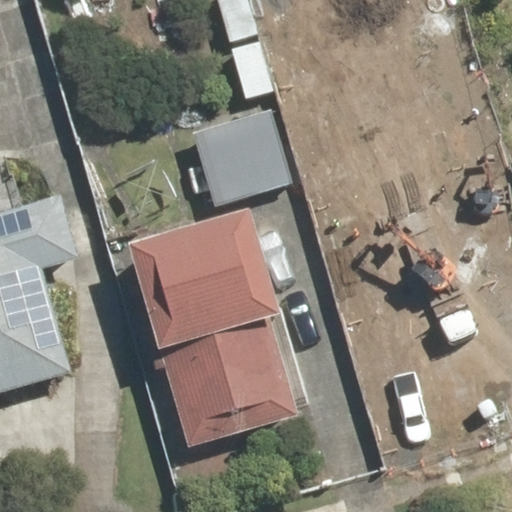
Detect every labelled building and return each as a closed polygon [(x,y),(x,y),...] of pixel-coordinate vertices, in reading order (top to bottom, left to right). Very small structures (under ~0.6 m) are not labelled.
[(246,0),(212,0),(244,108),(275,99),(246,0)] [(511,189),(484,101),(434,116),(463,211),(511,195),(511,189)] [(266,114),(195,133),(214,206),(285,187),(266,114)] [(74,257),(57,198),(0,214),(0,398),(65,380),(33,268),(74,257)] [(243,210),(123,247),(187,452),(307,414),(243,210)] [(390,305),(341,320),(369,406),(429,387),(434,404),(511,379),(511,338),(484,248),(382,280),(390,305)]
